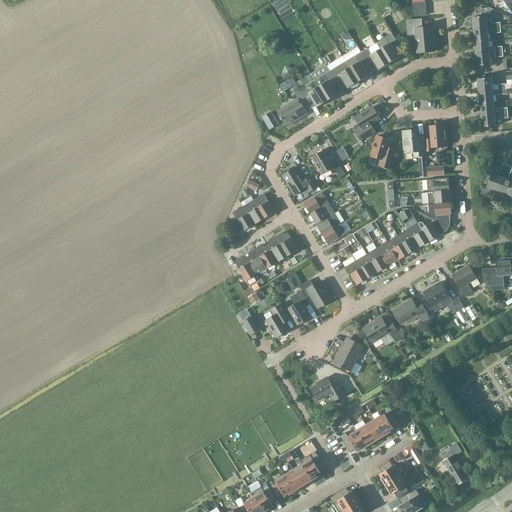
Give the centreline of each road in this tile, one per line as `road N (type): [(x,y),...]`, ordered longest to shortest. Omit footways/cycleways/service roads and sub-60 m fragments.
road 1 (residential): [(292,213),(267,171),(280,147),(381,86)]
road 2 (residential): [(351,311),(467,243)]
road 3 (residential): [(467,243),(458,112)]
